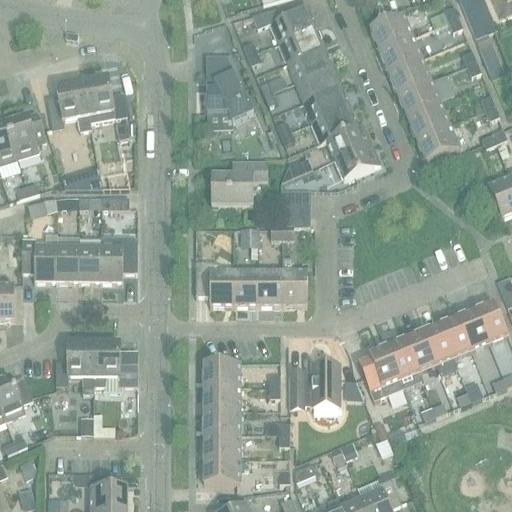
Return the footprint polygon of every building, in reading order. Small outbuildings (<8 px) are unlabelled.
[(495,35),(480,0),(462,0),(458,2),(475,44),(482,41),(488,39),(495,35)] [(270,28),(278,47),(316,31),(307,10),(283,20),(279,11),(252,20),(258,33),(270,28)] [(443,15),(447,25),(457,21),(453,11),(443,15)] [(369,33),(379,56),(412,42),(402,19),(369,33)] [(457,21),(447,25),(452,36),(462,32),(457,21)] [(316,31),(278,47),(287,66),(324,51),(316,31)] [(491,48),(488,39),(482,41),(475,44),(479,53),(491,48)] [(412,42),(379,56),(388,78),(421,64),(412,42)] [(243,49),(247,60),(257,56),(253,45),(243,49)] [(324,51),(287,66),(295,87),(332,71),(324,51)] [(461,60),(466,70),(476,66),(471,55),(461,60)] [(257,56),(247,60),(251,69),(261,65),(257,56)] [(232,125),(253,115),(226,58),(205,59),(207,116),(228,116),(232,125)] [(421,64),(388,78),(397,100),(430,86),(421,64)] [(476,66),(466,70),(470,80),(480,76),(476,66)] [(332,71),(295,87),(303,106),(340,90),(332,71)] [(107,79),(82,84),(88,118),(113,114),(115,123),(127,120),(122,96),(110,99),(107,79)] [(63,123),(78,120),(81,135),(90,133),(88,118),(82,84),(56,89),(60,108),(48,110),(52,134),(64,131),(63,123)] [(260,89),(264,99),(274,95),(269,85),(260,89)] [(430,86),(397,100),(406,122),(439,108),(430,86)] [(340,90),(303,106),(312,127),(349,111),(340,90)] [(274,95),(264,99),(268,109),(278,105),(274,95)] [(480,104),(484,114),(495,110),(490,99),(480,104)] [(439,108),(406,122),(416,144),(449,130),(439,108)] [(495,110),(484,114),(489,125),(499,120),(495,110)] [(349,111),(312,127),(320,146),(364,128),(363,127),(357,130),(349,111)] [(26,117),(5,124),(17,162),(39,156),(37,149),(46,146),(37,116),(27,119),(26,117)] [(5,124),(0,125),(0,167),(17,162),(5,124)] [(118,143),(130,141),(127,125),(115,127),(118,143)] [(277,129),(281,140),(290,136),(286,125),(277,129)] [(364,128),(320,146),(327,144),(335,164),(372,148),(364,128)] [(449,130),(416,144),(425,167),(458,153),(449,130)] [(503,134),(493,138),(497,148),(508,144),(503,134)] [(290,136),(281,140),(285,149),(294,145),(290,136)] [(497,148),(493,138),(482,142),(486,153),(497,148)] [(372,148),(335,164),(343,183),(380,168),(372,148)] [(294,169),(303,165),(299,155),(290,159),(294,169)] [(252,186),(266,186),(266,165),(238,165),(238,177),(212,177),(212,209),(253,209),(252,186)] [(511,218),(511,186),(510,180),(487,190),(500,223),(511,218)] [(37,186),(27,190),(30,200),(40,197),(37,186)] [(30,200),(27,190),(17,193),(20,203),(30,200)] [(280,194),(280,206),(310,206),(310,194),(280,194)] [(88,213),(88,201),(79,201),(79,213),(88,213)] [(129,213),(129,201),(102,201),(102,213),(129,213)] [(65,202),(55,203),(57,214),(66,213),(65,202)] [(57,214),(55,203),(46,204),(48,215),(57,214)] [(310,206),(280,206),(280,218),(310,218),(310,206)] [(310,218),(280,218),(280,230),(310,230),(310,218)] [(281,232),(271,232),(271,243),(282,243),(281,234),(281,232)] [(294,232),(281,232),(281,234),(282,243),(294,243),(294,232)] [(234,233),(234,247),(258,247),(258,233),(234,233)] [(22,277),(34,277),(34,287),(57,287),(57,239),(46,239),(46,251),(35,251),(35,245),(22,245),(22,277)] [(57,239),(57,287),(78,287),(79,242),(79,241),(57,241),(57,239)] [(79,242),(78,287),(100,287),(101,251),(101,243),(79,242)] [(114,243),(114,251),(101,251),(100,287),(123,287),(123,277),(137,277),(138,243),(114,243)] [(282,262),(282,274),(282,310),(307,309),(307,273),(292,274),(292,262),(282,262)] [(235,310),(234,274),(220,274),(220,266),(196,266),(196,300),(210,300),(210,310),(235,310)] [(259,274),(234,274),(235,310),(259,310),(259,274)] [(282,274),(259,274),(259,310),(282,310),(282,274)] [(13,288),(0,288),(0,324),(14,324),(13,288)] [(475,314),(489,347),(507,340),(493,307),(483,311),(482,311),(475,314)] [(457,321),(457,322),(471,355),(489,347),(475,314),(465,319),(465,318),(457,321)] [(440,329),(453,362),(471,355),(457,322),(447,326),(440,329)] [(429,333),(421,336),(435,369),(453,362),(440,329),(429,333)] [(414,339),(403,344),(417,377),(435,369),(421,336),(414,339)] [(396,347),(385,351),(403,393),(421,386),(417,377),(403,344),(396,347)] [(93,390),(94,390),(94,347),(68,347),(68,367),(55,367),(55,390),(68,390),(68,382),(83,382),(83,397),(93,397),(93,390)] [(94,347),(94,390),(105,390),(105,382),(119,382),(119,391),(137,391),(138,357),(119,357),(119,347),(94,347)] [(403,393),(385,351),(378,354),(367,358),(373,372),(361,376),(373,405),(403,393)] [(204,367),(204,392),(241,391),(240,367),(204,367)] [(339,410),(339,369),(312,368),(312,376),(291,376),(291,413),(304,413),(304,410),(339,410)] [(511,378),(503,383),(507,392),(511,389),(511,378)] [(9,380),(0,383),(0,413),(5,425),(25,417),(22,409),(33,405),(23,380),(12,385),(9,380)] [(280,380),(270,380),(270,391),(280,391),(280,380)] [(507,392),(503,383),(492,387),(496,397),(507,392)] [(355,384),(344,384),(345,403),(363,403),(355,384)] [(241,391),(204,392),(204,415),(241,415),(241,391)] [(280,403),(280,391),(270,391),(270,403),(280,403)] [(478,393),(467,397),(471,407),(482,402),(478,393)] [(471,407),(467,397),(456,402),(460,411),(471,407)] [(443,407),(432,412),(436,421),(447,417),(443,407)] [(436,421),(432,412),(421,416),(424,426),(436,421)] [(241,415),(204,415),(204,439),(241,439),(241,415)] [(81,439),(92,439),(93,429),(93,421),(81,420),(81,439)] [(382,424),(373,428),(379,443),(388,440),(387,437),(382,424)] [(290,428),(279,428),(279,439),(290,439),(290,428)] [(93,429),(92,439),(104,440),(104,429),(93,429)] [(402,431),(387,437),(388,440),(391,448),(406,442),(402,431)] [(241,439),(204,439),(204,463),(241,463),(241,439)] [(290,451),(290,439),(279,439),(279,451),(290,451)] [(23,441),(13,446),(18,456),(27,451),(23,441)] [(340,450),(346,463),(358,458),(352,445),(340,450)] [(18,456),(13,446),(3,450),(8,460),(18,456)] [(337,473),(346,468),(341,457),(332,461),(337,473)] [(241,463),(204,463),(205,488),(241,487),(241,463)] [(312,470),(296,477),(296,487),(316,479),(312,470)] [(279,487),(290,487),(290,477),(279,477),(279,487)] [(89,479),(89,511),(125,511),(125,491),(116,491),(116,479),(89,479)] [(358,492),(362,502),(366,511),(396,511),(403,509),(391,483),(380,488),(378,483),(358,492)] [(281,506),(283,511),(289,511),(295,510),(292,501),(281,506)] [(366,511),(362,502),(342,511),(366,511)]
